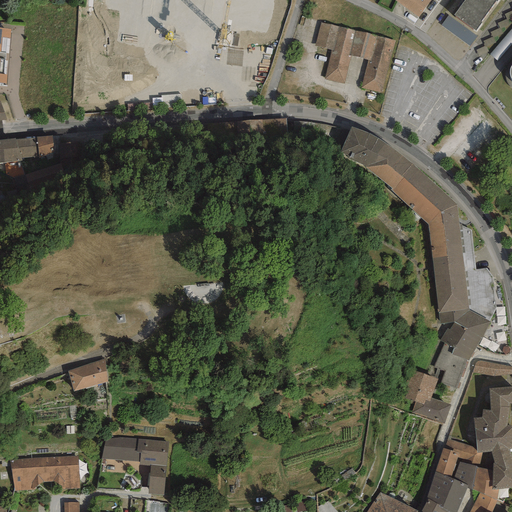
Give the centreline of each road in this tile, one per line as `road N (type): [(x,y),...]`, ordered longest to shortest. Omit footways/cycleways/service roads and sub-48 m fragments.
road 1 (tertiary): [(268,111),(385,133),(480,217),(511,294)]
road 2 (tertiary): [(0,131),(268,111)]
road 3 (unclassified): [(511,129),(419,36),(359,0)]
road 4 (residential): [(420,511),(471,365),(484,357),(511,361)]
road 5 (track): [(147,335),(152,309),(139,298),(107,298),(2,326)]
road 6 (unclassified): [(0,395),(147,335)]
